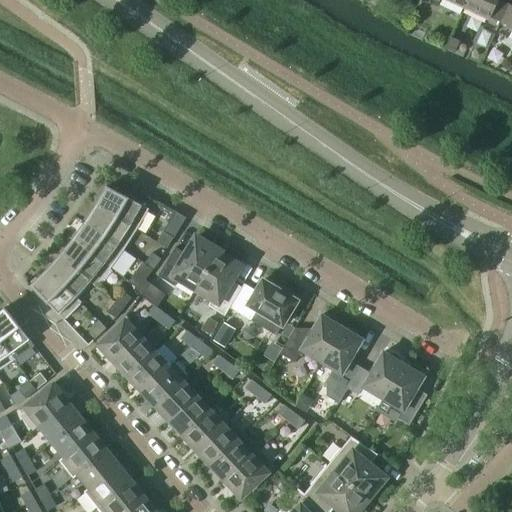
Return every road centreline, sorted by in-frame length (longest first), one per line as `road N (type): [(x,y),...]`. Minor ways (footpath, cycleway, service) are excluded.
road 1 (tertiary): [(511,258),(387,191),(117,0)]
road 2 (residential): [(455,347),(81,123)]
road 3 (residential): [(199,511),(0,278)]
road 4 (residential): [(434,484),(511,348)]
road 5 (residential): [(81,123),(44,190),(0,240)]
